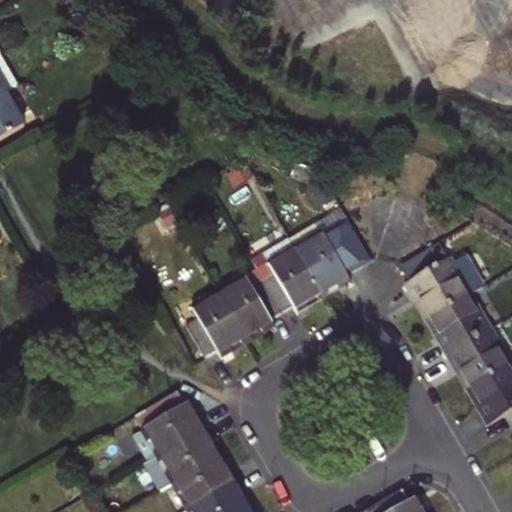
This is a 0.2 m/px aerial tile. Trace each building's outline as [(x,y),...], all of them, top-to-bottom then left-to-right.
[(106,29),(96,12),(87,17),(96,34),(106,29)] [(19,85),(0,54),(0,96),(5,93),(19,85)] [(0,140),(24,126),(5,93),(0,96),(0,140)] [(295,249),(322,297),(349,282),(347,277),(358,270),(339,237),(327,244),(315,224),(289,239),(295,249)] [(295,249),(289,239),(263,255),(274,275),(263,282),(282,315),(294,308),(296,312),(322,297),(295,249)] [(418,297),(430,319),(467,297),(472,294),(482,288),(464,257),(454,263),(451,259),(405,285),(413,299),(418,297)] [(270,321),(282,315),(263,282),(252,288),(246,280),(220,295),(247,341),(273,326),(270,321)] [(472,294),(467,297),(476,311),(480,309),(472,294)] [(219,357),(247,341),(220,295),(193,311),(197,319),(186,326),(205,359),(217,353),(219,357)] [(418,297),(413,299),(426,321),(430,319),(418,297)] [(467,297),(430,319),(442,339),(438,342),(446,356),(492,329),(480,309),(476,311),(467,297)] [(430,319),(426,321),(438,342),(442,339),(430,319)] [(492,329),(446,356),(454,368),(458,366),(471,388),(508,366),(499,351),(503,348),(492,329)] [(511,363),(503,348),(499,351),(508,366),(511,363)] [(487,425),(504,415),(511,410),(511,363),(508,366),(471,388),(483,409),(479,411),(487,425)] [(458,366),(454,368),(467,390),(471,388),(458,366)] [(471,388),(467,390),(479,411),(483,409),(471,388)] [(160,457),(208,429),(193,403),(186,407),(178,393),(136,417),(144,431),(135,436),(151,463),(160,457)] [(175,484),(223,455),(208,429),(160,457),(175,484)] [(190,510),(238,482),(223,455),(175,484),(190,510)] [(245,511),(253,507),(238,482),(190,510),(186,511),(245,511)] [(427,511),(419,498),(410,503),(403,490),(364,511),(427,511)]
